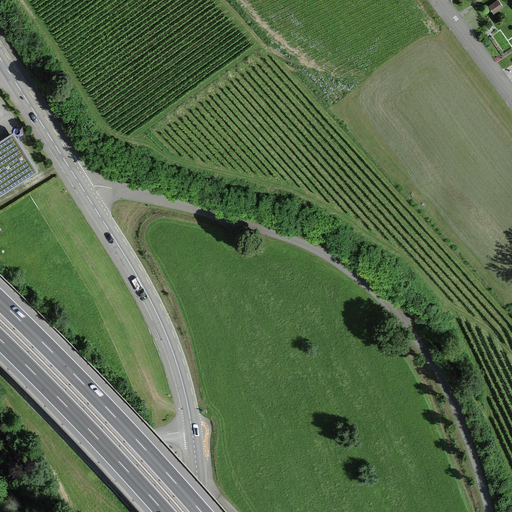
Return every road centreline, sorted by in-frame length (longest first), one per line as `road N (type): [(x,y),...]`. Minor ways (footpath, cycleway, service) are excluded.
road 1 (unclassified): [(86,195),(119,190),(163,198),(288,236),(337,261),(421,346),(462,423),(484,511)]
road 2 (secondary): [(201,511),(170,345),(86,195)]
road 3 (motorway): [(199,511),(0,302)]
road 4 (motorway): [(0,341),(160,511)]
road 5 (secondary): [(86,195),(0,58)]
